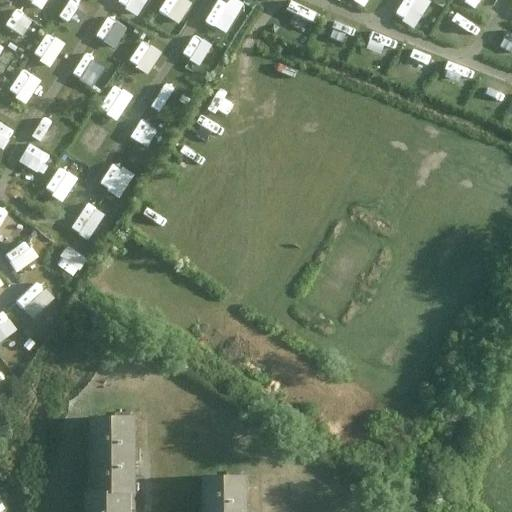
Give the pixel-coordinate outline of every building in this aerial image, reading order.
[(32,0),(47,9),(52,0),(32,0)] [(121,0),(121,1),(143,15),(152,0),(121,0)] [(169,0),(164,9),(183,22),(197,2),(193,0),(169,0)] [(420,26),(435,0),(407,0),(399,14),(420,26)] [(9,24),(26,36),(37,20),(19,8),(9,24)] [(112,14),(100,35),(119,47),(132,26),(112,14)] [(52,31),(36,53),(54,65),(69,43),(52,31)] [(198,32),(185,53),(204,65),(217,43),(198,32)] [(132,60),(152,73),(167,52),(147,39),(132,60)] [(0,74),(2,76),(15,53),(0,44),(0,74)] [(88,52),(75,74),(97,86),(110,64),(88,52)] [(12,90),(32,101),(45,78),(26,67),(12,90)] [(118,83),(103,108),(122,120),(138,95),(118,83)] [(165,111),(176,87),(167,83),(156,107),(165,111)] [(49,113),(35,136),(55,149),(70,126),(49,113)] [(0,116),(0,143),(8,148),(19,128),(0,116)] [(79,144),(101,157),(116,130),(95,117),(79,144)] [(138,143),(147,150),(162,132),(154,125),(138,143)] [(33,141),(22,161),(45,172),(55,152),(33,141)] [(114,188),(124,166),(114,162),(105,184),(114,188)] [(48,190),(67,201),(82,177),(63,165),(48,190)] [(87,202),(75,231),(95,238),(106,209),(87,202)] [(0,211),(0,232),(12,240),(24,219),(3,206),(0,211)] [(20,271),(41,256),(29,238),(7,254),(20,271)] [(79,276),(91,257),(72,244),(59,263),(79,276)] [(41,279),(19,300),(36,317),(58,297),(41,279)] [(0,342),(20,329),(6,309),(0,312),(0,342)] [(131,420),(82,419),(82,496),(126,496),(130,496),(131,456),(131,420)] [(242,511),(242,481),(197,481),(197,511),(242,511)] [(77,496),(77,511),(126,511),(126,496),(82,496),(77,496)]
